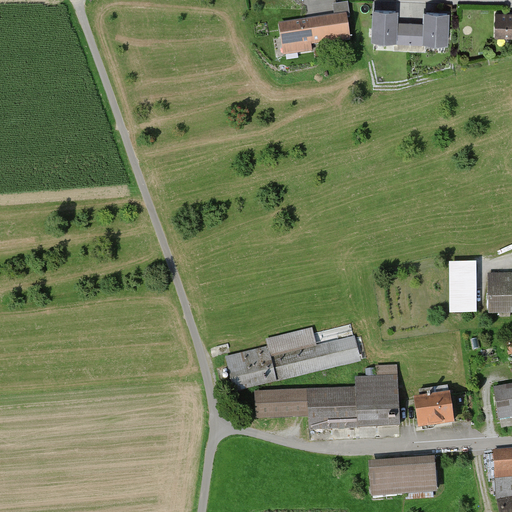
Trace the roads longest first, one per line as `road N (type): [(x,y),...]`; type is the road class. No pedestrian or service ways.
road 1 (unclassified): [(215,428),(201,346),(76,0)]
road 2 (residential): [(215,428),(353,452),(511,441)]
